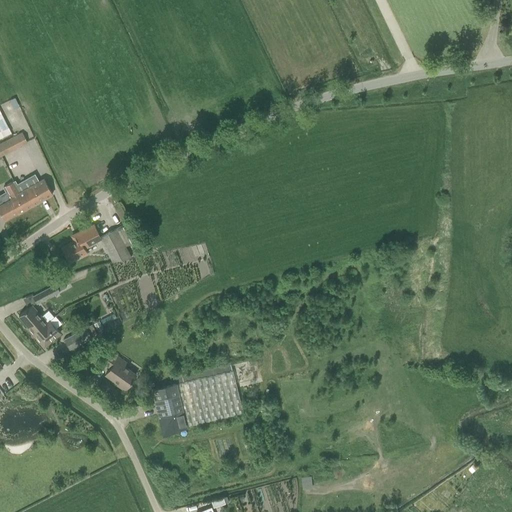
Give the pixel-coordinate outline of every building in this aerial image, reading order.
[(0,138),(11,133),(0,111),(0,138)] [(22,132),(0,143),(0,156),(27,143),(22,132)] [(0,204),(0,213),(3,220),(17,212),(18,213),(52,194),(44,179),(20,192),(14,181),(3,187),(10,199),(0,204)] [(128,222),(100,237),(101,239),(112,261),(131,257),(125,246),(137,240),(133,231),(128,222)] [(78,239),(62,247),(67,256),(70,263),(87,254),(85,249),(92,245),(91,244),(101,239),(100,237),(93,225),(75,234),(78,239)] [(37,303),(59,291),(66,287),(62,280),(55,284),(33,296),(37,303)] [(31,331),(44,320),(31,305),(18,316),(31,331)] [(46,323),(44,320),(31,331),(32,333),(43,347),(60,332),(49,320),(46,323)] [(69,350),(78,345),(91,338),(85,327),(63,339),(69,350)] [(124,390),(135,374),(116,360),(118,357),(110,352),(103,363),(110,368),(105,374),(118,383),(117,384),(124,390)] [(231,365),(175,379),(176,384),(186,426),(243,412),(232,371),(231,365)] [(186,426),(176,384),(152,390),(155,400),(159,417),(163,432),(186,426)] [(310,476),(300,476),(300,488),(310,488),(310,476)] [(211,507),(224,503),(222,497),(209,501),(211,507)]
